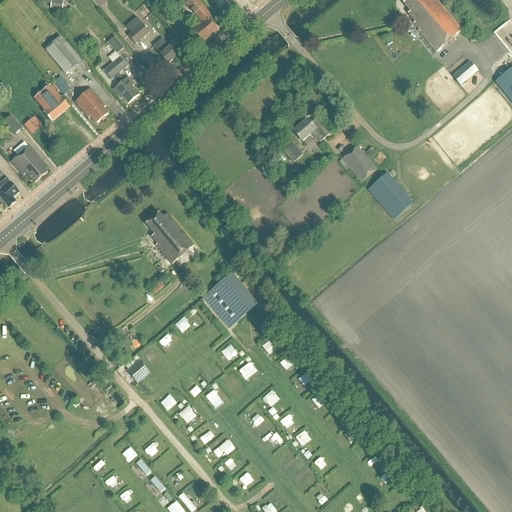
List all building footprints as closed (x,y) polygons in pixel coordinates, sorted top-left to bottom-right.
[(187,33),(199,47),(219,31),(211,22),(213,20),(196,0),(191,0),(186,4),(201,22),(187,33)] [(419,32),(437,54),(462,32),(434,0),(429,0),(428,2),(426,0),(408,0),(403,5),(410,13),(408,15),(415,23),(414,25),(420,31),(419,32)] [(51,1),(50,9),(62,11),(63,2),(51,1)] [(141,24),(127,36),(135,45),(149,33),(141,24)] [(115,38),(108,44),(117,55),(124,49),(115,38)] [(46,51),(65,75),(81,62),(61,39),(46,51)] [(161,56),(168,65),(182,54),(174,45),(170,49),(163,40),(153,47),(157,51),(157,52),(158,53),(161,56)] [(122,99),(128,105),(139,96),(132,87),(134,86),(128,79),(126,81),(120,75),(129,67),(121,58),(105,72),(113,81),(114,79),(120,86),(113,91),(121,100),(122,99)] [(453,77),(461,86),(478,72),(470,63),(453,77)] [(511,69),(495,84),(511,104),(511,69)] [(71,90),(61,78),(54,84),(64,96),(71,90)] [(43,114),(52,124),(70,109),(66,104),(65,103),(61,99),(50,87),(34,100),(45,112),(43,114)] [(90,118),(97,125),(108,115),(103,109),(106,107),(91,90),(75,104),(88,119),(90,118)] [(12,115),(3,122),(15,135),(23,128),(12,115)] [(35,117),(24,126),(31,135),(42,126),(35,117)] [(320,143),(327,136),(320,128),(316,131),(308,121),(293,134),(302,143),(311,135),(320,143)] [(284,153),(290,161),(299,153),(293,145),(284,153)] [(26,175),(34,185),(48,173),(41,165),(43,164),(30,148),(11,164),(23,177),(26,175)] [(357,148),(342,161),(362,184),(377,170),(357,148)] [(0,199),(9,209),(16,203),(13,199),(19,194),(10,184),(0,172),(0,199)] [(388,175),(368,191),(394,222),(413,205),(388,175)] [(159,214),(146,225),(155,236),(152,238),(158,245),(156,247),(172,265),(172,266),(195,247),(167,214),(167,215),(163,219),(159,214)] [(208,295),(203,299),(229,330),(258,306),(232,275),(208,295)] [(175,326),(181,334),(191,327),(184,318),(175,326)] [(262,348),(270,356),(278,346),(271,339),(262,348)] [(228,362),(237,354),(230,345),(221,353),(228,362)] [(149,348),(142,351),(146,360),(154,356),(149,348)] [(238,371),(245,380),(257,371),(251,362),(238,371)] [(139,364),(127,374),(136,386),(149,376),(139,364)] [(193,396),(200,390),(193,382),(186,389),(193,396)] [(270,408),(279,400),(272,391),(262,399),(270,408)] [(320,393),(311,401),(319,409),(328,401),(320,393)] [(188,407),(178,415),(186,425),(196,417),(188,407)] [(267,419),(256,426),(260,432),(271,425),(267,419)] [(304,431),(295,438),(302,447),(311,441),(304,431)] [(228,440),(218,448),(224,456),(235,449),(228,440)] [(142,460),(136,463),(144,476),(150,473),(142,460)] [(154,477),(150,481),(160,493),(165,489),(154,477)] [(189,511),(192,511),(196,509),(183,494),(178,498),(189,511)] [(169,511),(181,511),(175,503),(167,508),(169,511)]
